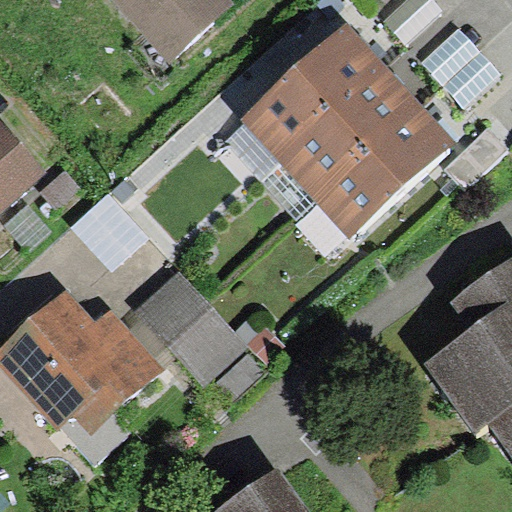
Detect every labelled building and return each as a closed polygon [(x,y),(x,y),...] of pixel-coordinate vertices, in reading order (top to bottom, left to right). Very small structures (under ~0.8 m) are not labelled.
[(100,0),(166,77),(231,22),(212,0),(100,0)] [(242,133),(285,176),(391,84),(350,37),(242,133)] [(429,128),(391,84),(285,176),(326,216),(429,128)] [(465,168),(429,128),(326,216),(357,259),(465,168)] [(0,230),(45,192),(0,140),(0,230)] [(500,444),(511,463),(511,282),(447,322),(468,355),(419,385),(468,463),(500,444)] [(68,314),(0,368),(0,373),(58,445),(73,434),(85,449),(160,390),(107,324),(88,339),(68,314)] [(291,511),(279,491),(246,511),(291,511)]
